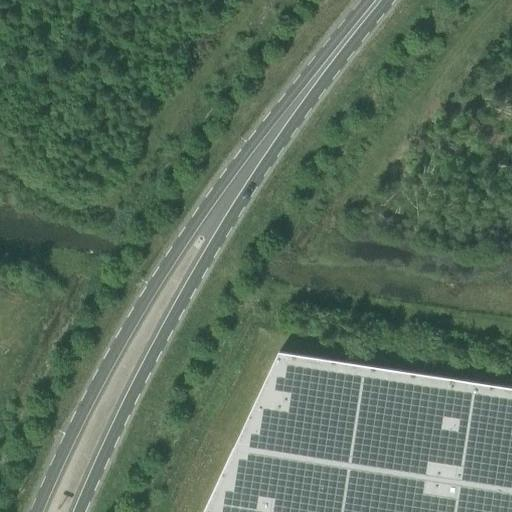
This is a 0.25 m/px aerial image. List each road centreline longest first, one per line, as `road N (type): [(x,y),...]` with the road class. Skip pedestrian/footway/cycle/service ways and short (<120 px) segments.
road 1 (primary): [(338,49),(258,137),(162,269),(71,431),(36,511)]
road 2 (primary): [(77,511),(144,368),(338,49)]
